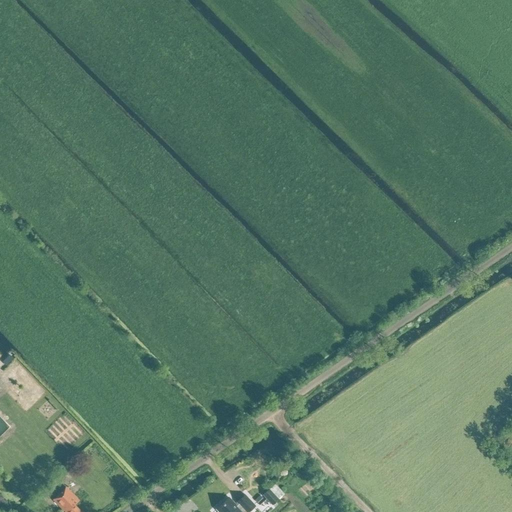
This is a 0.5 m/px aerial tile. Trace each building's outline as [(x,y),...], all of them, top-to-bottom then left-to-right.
[(73,422),(73,438),(81,438),(81,430),(78,430),(77,422),(73,422)] [(294,472),(290,467),(284,471),(288,476),(294,472)] [(269,489),(278,498),(284,494),(275,484),(269,489)] [(79,511),(73,506),(79,500),(66,487),(52,500),(63,511),(79,511)] [(272,505),(278,498),(269,489),(262,494),(272,505)] [(248,511),(256,506),(245,494),(235,502),(236,503),(235,504),(229,497),(215,509),(217,511),(248,511)]
